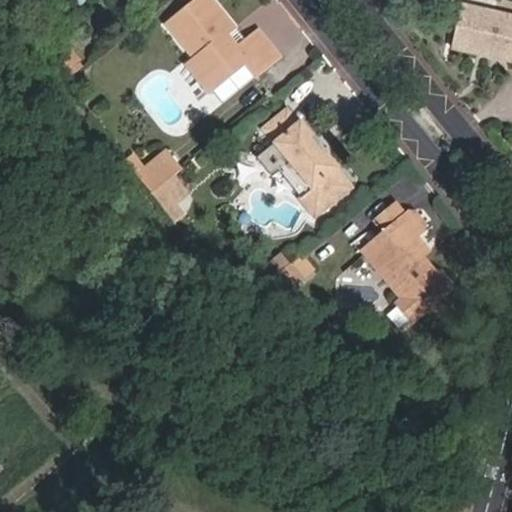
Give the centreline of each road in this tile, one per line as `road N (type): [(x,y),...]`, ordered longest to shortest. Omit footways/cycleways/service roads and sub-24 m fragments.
road 1 (residential): [(315,0),(316,11),(511,247)]
road 2 (residential): [(511,182),(359,0)]
